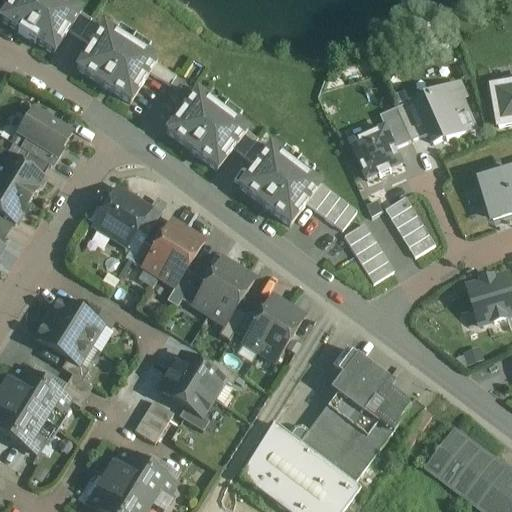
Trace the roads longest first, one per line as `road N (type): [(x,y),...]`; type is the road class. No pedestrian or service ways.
road 1 (residential): [(120,134),(372,321)]
road 2 (residential): [(35,263),(149,335),(152,352),(115,408)]
road 3 (residential): [(372,321),(511,435)]
road 4 (residential): [(372,321),(464,260),(511,242)]
road 5 (residential): [(35,263),(120,134)]
road 6 (residential): [(0,58),(120,134)]
road 7 (residential): [(49,511),(115,408)]
